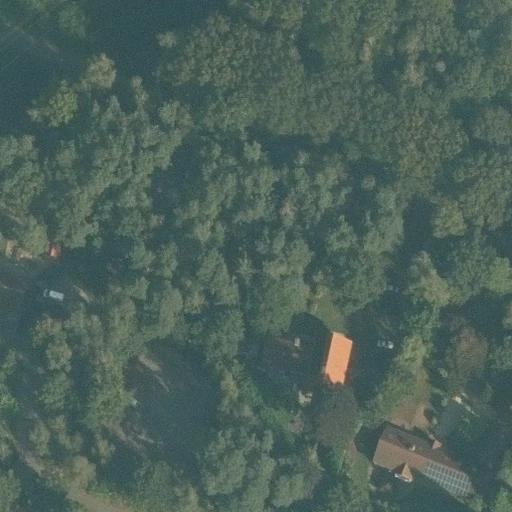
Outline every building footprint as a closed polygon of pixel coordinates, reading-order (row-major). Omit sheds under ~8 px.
[(59,262),(61,255),(65,231),(52,229),(46,260),(59,262)] [(0,313),(20,318),(27,284),(0,277),(0,313)] [(316,354),(271,343),(265,369),(311,379),(306,397),(339,404),(351,352),(318,344),(316,354)] [(253,381),(253,377),(256,367),(241,364),(241,363),(226,359),(222,373),(238,377),(238,378),(253,381)] [(429,450),(388,434),(375,465),(397,474),(396,478),(412,484),(413,480),(474,505),(487,473),(439,454),(441,449),(431,445),(429,450)]
